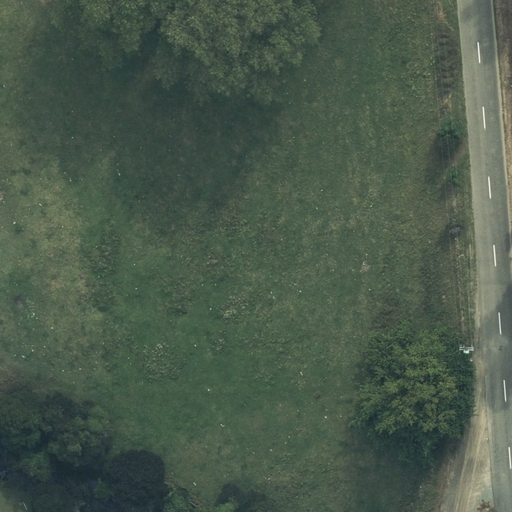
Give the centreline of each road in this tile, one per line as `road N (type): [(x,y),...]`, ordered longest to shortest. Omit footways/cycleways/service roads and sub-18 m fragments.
road 1 (unclassified): [(475,0),(511,456)]
road 2 (track): [(503,337),(459,511)]
